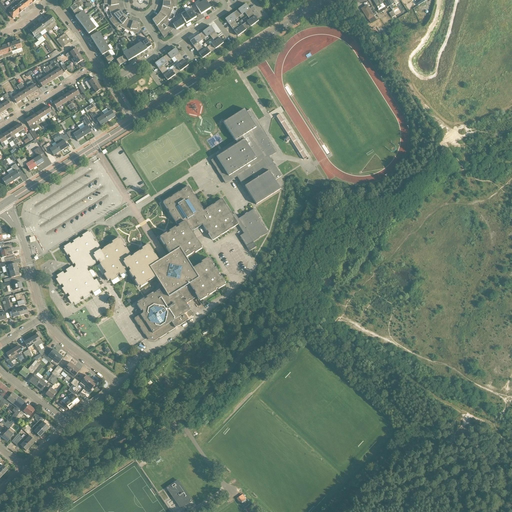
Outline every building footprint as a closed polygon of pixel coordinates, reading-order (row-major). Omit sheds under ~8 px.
[(18,5),(16,3),(16,2),(17,1),(16,0),(12,0),(13,0),(12,0),(11,0),(13,2),(10,4),(12,6),(11,7),(18,15),(23,11),(18,5)] [(23,1),(22,0),(21,0),(19,2),(20,3),(18,5),(23,11),(28,7),(23,1)] [(109,11),(119,8),(119,7),(119,6),(118,4),(118,2),(118,1),(118,0),(103,0),(104,0),(104,2),(104,4),(104,5),(108,5),(108,6),(109,11)] [(200,3),(206,12),(211,9),(207,4),(211,2),(209,0),(205,0),(200,3)] [(381,0),(372,0),(371,1),(380,14),(387,10),(381,0)] [(409,11),(419,5),(416,1),(417,0),(413,0),(405,5),(409,11)] [(7,6),(6,5),(4,7),(0,1),(0,8),(4,14),(7,12),(8,12),(13,19),(18,15),(11,7),(12,6),(10,4),(7,6)] [(177,8),(177,7),(177,6),(177,5),(177,4),(177,3),(163,2),(163,3),(163,4),(162,5),(162,6),(162,7),(162,8),(162,9),(161,10),(171,14),(173,9),(173,8),(177,8)] [(206,12),(200,3),(196,6),(195,4),(192,6),(195,11),(198,10),(201,15),(206,12)] [(76,16),(81,13),(75,5),(70,9),(76,16)] [(247,16),(252,13),(247,6),(247,7),(245,5),(235,12),(239,17),(245,13),(247,16)] [(193,13),(195,11),(192,6),(190,8),(189,6),(184,9),(184,10),(191,21),(196,18),(193,13)] [(370,26),(376,22),(367,7),(361,11),(370,26)] [(112,25),(123,16),(123,15),(123,14),(122,14),(121,12),(120,10),(120,9),(119,8),(109,11),(111,17),(112,18),(109,20),(110,21),(111,22),(111,23),(112,25)] [(184,10),(184,9),(177,14),(178,15),(177,15),(180,20),(181,20),(183,19),(186,24),(191,21),(184,10)] [(166,27),(170,23),(167,20),(168,19),(171,14),(161,10),(161,11),(160,12),(160,13),(159,14),(158,14),(158,15),(157,16),(156,17),(163,24),(166,27)] [(78,21),(86,16),(83,11),(81,13),(76,16),(75,17),(78,21)] [(236,24),(234,21),(239,17),(235,12),(225,19),(227,21),(227,22),(231,28),(236,24)] [(244,24),(248,29),(258,22),(256,20),(257,19),(252,13),(247,16),(250,20),(244,24)] [(125,30),(130,21),(129,20),(128,20),(127,19),(126,18),(125,17),(124,16),(123,15),(123,16),(112,25),(114,26),(114,27),(115,28),(116,29),(119,26),(120,27),(125,30)] [(45,20),(52,29),(57,25),(54,22),(55,22),(50,16),(45,20)] [(82,26),(89,20),(86,16),(78,21),(82,26)] [(164,38),(171,32),(168,29),(164,31),(161,27),(163,24),(156,17),(155,18),(154,19),(153,20),(152,20),(164,38)] [(47,32),(52,29),(45,20),(40,23),(45,30),(47,32)] [(85,30),(92,24),(89,20),(82,26),(85,30)] [(184,26),(181,20),(180,20),(173,25),(170,23),(166,27),(168,29),(171,32),(175,28),(176,30),(184,26)] [(139,24),(138,24),(138,23),(137,23),(136,23),(134,23),(133,22),(132,22),(130,21),(125,30),(129,32),(133,33),(135,35),(140,32),(140,31),(139,30),(139,29),(139,28),(139,27),(139,26),(139,25),(140,24),(140,23),(139,23),(139,24)] [(40,34),(45,30),(40,23),(35,27),(40,34)] [(92,24),(85,30),(88,35),(96,29),(92,24)] [(238,36),(248,29),(244,24),(239,28),(236,24),(231,28),(236,34),(238,36)] [(42,37),(40,34),(35,27),(30,31),(31,33),(34,37),(35,38),(37,40),(42,37)] [(212,39),(217,35),(212,29),(210,27),(200,34),(204,39),(209,35),(212,39)] [(93,42),(101,37),(98,32),(90,37),(93,42)] [(59,38),(65,46),(71,42),(65,34),(59,38)] [(201,47),(199,43),(204,39),(200,34),(190,41),(192,44),(191,44),(196,50),(201,47)] [(209,46),(213,51),(223,44),(221,42),(221,41),(217,35),(212,39),(214,42),(209,46)] [(96,47),(104,42),(101,37),(93,42),(96,47)] [(62,48),(65,46),(59,38),(56,40),(62,48)] [(147,39),(146,39),(141,42),(142,42),(146,50),(151,47),(151,46),(151,45),(151,44),(150,43),(150,42),(149,41),(149,40),(148,40),(147,39)] [(14,43),(18,53),(22,52),(21,49),(22,49),(19,41),(14,43)] [(99,51),(107,46),(104,42),(96,47),(99,51)] [(147,50),(146,50),(142,42),(141,42),(137,45),(142,53),(147,50)] [(13,55),(18,53),(14,43),(9,45),(13,55)] [(8,57),(13,55),(9,45),(4,47),(8,57)] [(137,56),(142,53),(137,45),(132,48),(137,56)] [(103,55),(108,52),(110,51),(107,46),(99,51),(102,56),(103,55)] [(203,58),(213,51),(209,46),(203,50),(201,47),(196,50),(201,57),(201,56),(203,58)] [(133,59),(137,56),(132,48),(128,51),(133,59)] [(73,58),(79,55),(76,49),(66,55),(67,57),(71,55),(73,58)] [(177,61),(182,57),(177,51),(175,49),(165,56),(169,61),(174,57),(177,61)] [(128,62),(133,59),(128,51),(123,54),(124,56),(125,56),(128,61),(128,62)] [(108,52),(103,55),(108,64),(113,60),(108,52)] [(79,55),(73,58),(74,59),(71,60),(75,66),(83,61),(79,55)] [(119,66),(128,61),(125,56),(124,56),(119,59),(118,60),(116,61),(119,66)] [(166,69),(163,65),(169,61),(165,56),(155,64),(157,66),(156,66),(161,73),(166,69)] [(174,68),(178,73),(187,66),(186,64),(182,57),(177,61),(179,64),(174,68)] [(54,71),(58,77),(63,74),(57,64),(55,66),(58,69),(55,71),(54,71)] [(54,71),(55,71),(50,65),(48,66),(50,70),(50,71),(51,73),(49,75),(53,81),(58,77),(54,71)] [(49,75),(48,72),(45,68),(43,70),(47,76),(44,78),(47,84),(53,81),(49,75)] [(178,73),(174,68),(168,72),(166,69),(161,73),(166,79),(168,81),(178,73)] [(47,84),(44,78),(41,80),(38,76),(36,78),(42,87),(47,84)] [(91,88),(92,87),(98,84),(94,78),(89,82),(88,81),(85,83),(89,89),(91,88)] [(28,88),(32,94),(37,90),(31,81),(26,84),(29,88),(28,88)] [(98,84),(92,87),(94,91),(91,93),(92,96),(102,90),(98,84)] [(27,97),(32,94),(28,88),(23,91),(27,97)] [(70,92),(74,98),(78,96),(79,98),(78,98),(80,100),(82,98),(83,100),(86,99),(83,94),(80,96),(76,89),(70,92)] [(22,101),(18,95),(15,96),(11,91),(6,94),(10,100),(13,98),(16,104),(22,101)] [(22,101),(27,97),(23,91),(18,95),(22,101)] [(68,102),(74,98),(70,92),(64,96),(68,102)] [(8,101),(10,100),(6,94),(2,97),(4,101),(1,103),(2,104),(6,110),(11,107),(8,101)] [(62,105),(68,102),(64,96),(58,100),(62,105)] [(59,108),(62,105),(58,100),(53,103),(59,113),(61,111),(59,108)] [(42,110),(46,116),(48,114),(49,115),(48,116),(50,119),(54,116),(48,106),(42,110)] [(104,115),(108,122),(115,117),(108,106),(105,107),(109,112),(104,115)] [(40,119),(46,116),(42,110),(37,114),(40,119)] [(211,161),(226,184),(237,177),(244,188),(245,187),(256,205),(280,190),(275,181),(282,177),(269,157),(277,153),(250,110),(246,113),(244,110),(223,123),(237,144),(211,161)] [(108,122),(104,115),(99,118),(96,113),(94,115),(93,113),(90,115),(94,122),(97,120),(101,126),(108,122)] [(40,119),(37,114),(31,117),(36,126),(37,126),(40,124),(43,128),(45,126),(42,122),(42,123),(40,119)] [(280,114),(276,117),(304,160),(307,158),(280,114)] [(38,128),(37,126),(36,126),(31,117),(25,121),(31,131),(29,132),(35,140),(39,138),(34,130),(38,128)] [(82,122),(85,127),(80,131),(84,137),(91,132),(87,126),(91,124),(86,117),(83,119),(84,121),(82,122)] [(18,133),(19,135),(23,133),(24,135),(26,133),(20,124),(15,127),(18,133)] [(16,135),(18,133),(15,127),(9,131),(17,144),(18,146),(21,144),(16,137),(15,135),(16,135)] [(77,141),(84,137),(80,131),(78,127),(71,132),(70,131),(66,133),(70,139),(74,137),(77,141)] [(15,146),(17,144),(9,131),(3,135),(7,140),(7,141),(9,144),(12,142),(15,146)] [(56,145),(60,152),(68,147),(64,141),(67,139),(63,134),(58,137),(61,142),(56,145)] [(60,152),(56,145),(52,148),(49,143),(43,147),(46,152),(49,150),(53,156),(60,152)] [(33,160),(37,167),(44,162),(40,156),(43,154),(39,148),(34,151),(36,155),(31,158),(33,160)] [(33,160),(28,163),(25,158),(21,161),(19,159),(16,160),(21,168),(26,165),(30,171),(37,167),(33,160)] [(9,175),(13,182),(20,177),(16,171),(19,169),(16,164),(11,167),(11,168),(14,172),(9,175)] [(13,182),(9,175),(4,178),(1,173),(0,174),(0,177),(6,186),(13,182)] [(269,233),(264,225),(263,226),(259,218),(260,218),(254,209),(248,213),(247,213),(244,214),(245,215),(238,219),(235,214),(232,215),(228,209),(226,206),(222,199),(215,203),(216,204),(213,206),(212,205),(205,209),(206,210),(204,211),(202,209),(202,208),(195,196),(194,196),(192,194),(193,193),(189,186),(182,190),(182,191),(179,193),(179,192),(172,196),(173,197),(170,199),(170,198),(163,202),(167,210),(168,209),(169,212),(176,225),(178,225),(178,226),(179,227),(176,229),(175,228),(169,231),(170,233),(167,235),(166,233),(160,237),(161,239),(160,239),(164,245),(165,245),(166,248),(170,255),(159,261),(155,255),(153,253),(153,252),(149,246),(148,245),(142,249),(143,250),(140,252),(139,251),(133,255),(133,256),(131,258),(129,255),(130,254),(126,248),(125,249),(123,246),(124,245),(120,239),(119,240),(118,238),(112,242),(113,244),(110,245),(103,249),(104,249),(101,251),(99,249),(101,248),(96,241),(95,242),(93,239),(95,238),(91,232),(89,233),(88,232),(82,236),(83,237),(80,239),(79,238),(73,242),(74,243),(71,245),(70,243),(64,247),(65,249),(63,250),(67,256),(69,255),(71,258),(69,259),(73,265),(74,264),(75,265),(74,266),(75,267),(75,268),(73,269),(72,266),(66,270),(67,272),(64,274),(63,272),(57,276),(58,278),(56,280),(60,286),(62,285),(64,288),(62,289),(66,295),(68,294),(70,297),(67,298),(71,304),(74,303),(75,305),(81,301),(80,299),(83,297),(84,299),(90,295),(89,293),(92,291),(93,293),(99,289),(98,287),(100,286),(96,280),(94,281),(92,278),(93,278),(89,272),(88,272),(87,271),(88,270),(87,269),(89,267),(90,268),(98,263),(97,262),(98,262),(100,264),(99,265),(103,271),(104,271),(106,274),(104,275),(108,281),(110,280),(112,282),(118,278),(117,276),(119,274),(121,276),(127,272),(126,270),(129,268),(130,271),(129,272),(133,278),(134,277),(136,280),(135,281),(138,287),(140,286),(141,288),(147,284),(146,283),(149,281),(150,281),(156,277),(162,288),(156,292),(157,293),(154,295),(153,293),(146,297),(147,299),(145,300),(144,299),(137,303),(138,305),(137,305),(141,312),(142,311),(143,313),(134,318),(135,319),(134,319),(138,326),(139,325),(140,328),(144,335),(148,340),(154,342),(159,338),(160,338),(166,334),(169,332),(169,333),(175,329),(175,328),(178,326),(178,327),(184,323),(184,322),(187,321),(194,317),(193,317),(194,317),(193,316),(194,316),(190,310),(189,310),(188,307),(186,304),(197,297),(199,300),(200,301),(207,297),(206,296),(209,294),(209,295),(216,291),(215,290),(218,288),(218,290),(225,286),(224,284),(225,283),(221,277),(220,278),(218,275),(220,274),(216,268),(214,269),(212,266),(214,265),(210,259),(208,260),(207,258),(201,262),(202,264),(199,265),(192,269),(186,258),(192,254),(192,253),(195,252),(196,253),(202,249),(201,248),(202,248),(198,241),(197,241),(195,239),(196,238),(192,232),(203,225),(206,232),(207,231),(209,234),(208,234),(212,241),(219,237),(219,236),(222,235),(229,231),(228,230),(231,228),(231,229),(238,225),(244,234),(240,236),(246,247),(269,233)] [(0,254),(12,252),(11,249),(12,249),(11,244),(4,246),(1,246),(2,251),(0,251),(0,254)] [(0,258),(1,259),(2,258),(2,259),(4,258),(5,262),(8,262),(15,260),(14,255),(13,255),(12,252),(0,254),(0,258)] [(6,273),(18,270),(16,263),(9,265),(8,262),(5,262),(2,263),(0,263),(0,265),(1,268),(5,267),(6,272),(6,273)] [(18,270),(6,273),(7,276),(10,275),(11,278),(19,276),(18,270)] [(5,283),(3,284),(1,284),(1,287),(9,285),(11,292),(23,289),(21,282),(11,285),(11,282),(5,283)] [(19,309),(20,316),(28,314),(25,304),(18,306),(19,309)] [(13,318),(20,316),(19,309),(11,311),(13,318)] [(40,354),(45,351),(44,348),(41,350),(39,346),(42,344),(37,335),(30,339),(34,345),(40,354)] [(28,349),(34,345),(30,339),(24,343),(28,349)] [(12,350),(17,358),(18,358),(22,356),(20,353),(22,352),(18,346),(12,350)] [(11,362),(17,358),(12,350),(6,354),(9,360),(10,360),(10,361),(8,363),(12,368),(15,366),(11,362)] [(51,362),(58,354),(53,350),(49,355),(47,354),(45,351),(40,354),(42,357),(50,364),(51,362)] [(58,354),(51,362),(56,367),(63,358),(58,354)] [(32,374),(40,364),(37,362),(37,363),(35,365),(33,367),(31,366),(27,370),(24,367),(19,374),(25,379),(30,373),(32,374)] [(68,375),(75,367),(70,363),(62,372),(63,372),(67,375),(67,376),(68,375)] [(36,387),(41,380),(38,377),(40,375),(38,373),(43,367),(40,364),(32,374),(34,376),(30,382),(36,387)] [(54,376),(60,368),(58,366),(52,374),(52,375),(54,376)] [(68,375),(73,379),(74,377),(75,377),(80,371),(75,367),(68,375)] [(56,377),(57,378),(63,370),(60,368),(54,376),(56,377)] [(56,377),(54,376),(52,375),(48,380),(51,383),(56,377)] [(86,386),(91,380),(86,376),(79,385),(84,389),(86,386)] [(41,380),(36,387),(42,391),(45,387),(47,384),(44,382),(45,380),(42,378),(41,380)] [(86,386),(91,390),(96,384),(91,380),(86,386)] [(3,386),(0,389),(0,394),(2,397),(3,397),(8,390),(3,386)] [(57,393),(51,388),(46,395),(52,399),(57,393)] [(13,405),(18,398),(13,394),(7,400),(5,399),(3,402),(0,405),(0,408),(1,409),(6,404),(8,406),(10,402),(13,405)] [(79,402),(74,396),(69,400),(74,406),(79,402)] [(14,420),(22,410),(19,408),(24,403),(18,398),(13,405),(15,407),(13,410),(14,411),(14,412),(15,413),(11,418),(13,420),(14,420)] [(69,410),(74,406),(69,400),(64,404),(61,402),(58,405),(66,411),(68,409),(69,410)] [(14,420),(15,422),(18,423),(22,418),(21,418),(25,413),(30,417),(35,411),(28,406),(24,412),(22,410),(14,420)] [(36,424),(44,433),(49,428),(40,420),(36,424)] [(31,429),(28,427),(26,429),(31,433),(33,431),(40,438),(44,433),(36,424),(31,429)] [(13,435),(12,435),(8,431),(2,438),(7,442),(13,435)] [(31,447),(22,439),(18,435),(12,442),(14,444),(16,442),(16,441),(20,445),(20,446),(26,452),(31,447)] [(22,439),(31,447),(35,442),(29,436),(27,438),(25,436),(22,439)] [(113,442),(116,449),(127,443),(123,436),(113,442)] [(178,481),(167,488),(182,511),(186,511),(195,506),(178,481)] [(243,494),(237,497),(240,503),(247,499),(243,494)]
